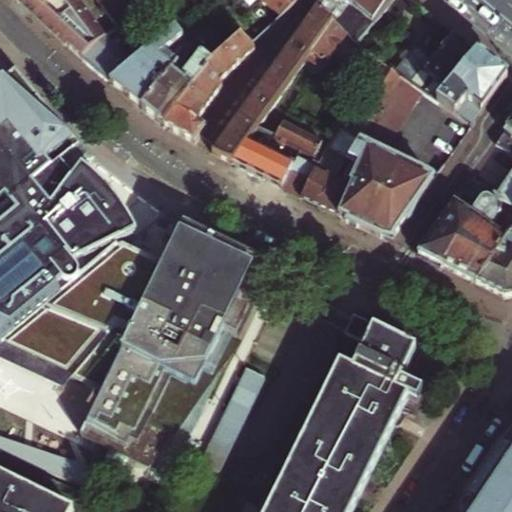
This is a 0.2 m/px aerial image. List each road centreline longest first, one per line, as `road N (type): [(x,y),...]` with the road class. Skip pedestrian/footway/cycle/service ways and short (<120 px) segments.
road 1 (residential): [(390,282),(181,179),(75,91),(0,13)]
road 2 (residential): [(511,95),(390,282)]
road 3 (residential): [(416,511),(511,372)]
road 4 (residential): [(511,340),(390,282)]
